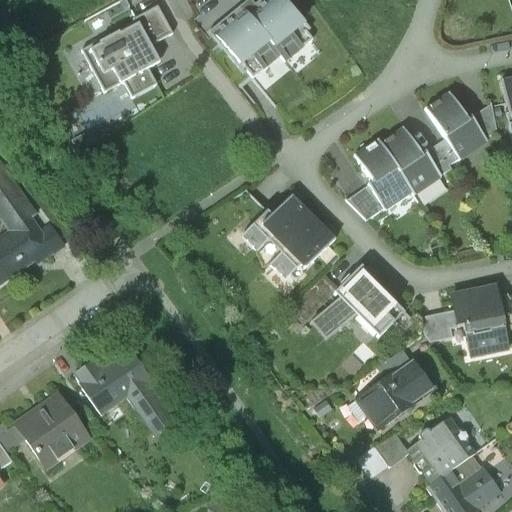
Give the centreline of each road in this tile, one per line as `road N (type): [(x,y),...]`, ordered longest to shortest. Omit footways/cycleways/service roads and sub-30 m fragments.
road 1 (residential): [(288,159),(391,268),(417,281),(511,265)]
road 2 (residential): [(288,159),(273,153),(188,45),(164,0)]
road 3 (residential): [(416,61),(393,87),(288,159)]
road 4 (residential): [(108,286),(0,360)]
